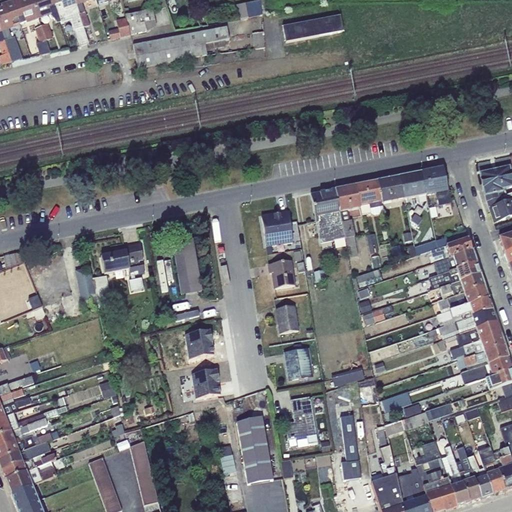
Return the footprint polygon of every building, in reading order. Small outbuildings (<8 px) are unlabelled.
[(19,0),(12,3),(19,25),(25,23),(26,25),(38,20),(31,0),(28,0),(20,3),(19,0)] [(31,0),(38,20),(50,16),(57,24),(60,23),(52,0),(31,0)] [(52,0),(60,23),(60,24),(70,21),(79,47),(90,44),(86,35),(85,29),(74,0),(52,0)] [(74,0),(85,29),(90,27),(86,13),(85,13),(84,12),(88,10),(87,8),(97,4),(96,3),(95,0),(74,0)] [(163,0),(154,0),(158,11),(167,8),(163,0)] [(6,8),(0,9),(0,29),(11,63),(23,59),(15,37),(11,38),(8,31),(14,28),(14,27),(19,25),(12,3),(5,5),(6,8)] [(245,4),(235,6),(240,20),(261,16),(260,9),(247,12),(245,4)] [(126,16),(127,19),(131,37),(147,32),(157,27),(152,10),(126,16)] [(340,16),(282,28),(285,43),(343,32),(340,16)] [(131,37),(127,19),(117,22),(119,30),(108,32),(110,41),(131,37)] [(48,25),(41,28),(45,42),(53,40),(48,25)] [(45,42),(41,28),(34,30),(39,43),(36,44),(40,57),(49,55),(45,42)] [(205,45),(229,40),(227,28),(133,46),(138,69),(207,56),(205,45)] [(0,49),(2,56),(0,56),(0,62),(1,65),(11,63),(0,29),(0,49)] [(86,35),(90,44),(95,42),(93,33),(86,35)] [(263,33),(252,34),(253,50),(265,49),(263,33)] [(511,180),(509,167),(480,174),(486,202),(506,196),(505,190),(511,188),(511,180)] [(443,170),(421,174),(426,197),(436,195),(438,207),(451,205),(446,178),(444,178),(443,170)] [(421,174),(399,178),(404,201),(426,197),(421,174)] [(399,178),(377,182),(382,205),(404,201),(399,178)] [(377,182),(355,187),(360,210),(362,217),(371,215),(374,217),(384,215),(382,205),(377,182)] [(355,187),(334,191),(345,239),(346,239),(347,249),(350,248),(352,258),(358,257),(351,221),(349,221),(347,212),(360,210),(355,187)] [(315,197),(311,198),(320,245),(334,242),(333,241),(345,239),(334,191),(316,194),(316,195),(315,195),(315,197)] [(511,193),(506,196),(486,202),(486,203),(488,209),(489,209),(489,211),(492,210),(496,222),(493,223),(511,217),(511,193)] [(278,216),(261,218),(266,248),(292,244),(287,213),(278,214),(278,216)] [(422,220),(415,215),(410,221),(418,226),(422,220)] [(438,250),(468,241),(465,232),(436,242),(438,250)] [(411,234),(403,236),(404,244),(412,242),(411,234)] [(511,234),(498,239),(504,254),(511,251),(511,234)] [(375,236),(367,237),(370,255),(378,253),(375,236)] [(472,252),(468,241),(438,250),(427,254),(431,265),(433,265),(472,252)] [(193,242),(173,245),(181,295),(201,292),(193,242)] [(438,250),(436,242),(415,249),(416,258),(427,254),(438,250)] [(115,254),(101,257),(105,277),(92,280),(99,311),(113,308),(106,275),(129,271),(132,281),(129,282),(131,293),(143,291),(141,279),(135,280),(134,276),(145,274),(143,265),(140,265),(139,262),(143,261),(140,245),(122,248),(123,253),(115,254)] [(416,258),(415,249),(413,246),(406,248),(410,260),(416,258)] [(301,252),(293,253),(294,262),(302,261),(301,252)] [(476,264),(472,252),(433,265),(437,277),(476,264)] [(25,253),(4,257),(7,270),(27,263),(25,253)] [(379,257),(371,258),(373,269),(381,268),(379,257)] [(296,287),(292,262),(268,266),(270,275),(273,274),(274,279),(273,279),(275,290),(296,287)] [(303,263),(296,265),(298,274),(305,273),(303,263)] [(479,275),(476,264),(437,277),(428,280),(432,291),(438,289),(479,275)] [(99,311),(92,280),(90,269),(74,272),(84,315),(99,312),(99,311)] [(326,271),(314,273),(316,284),(328,282),(326,271)] [(378,271),(356,278),(359,289),(382,281),(378,271)] [(484,288),(479,275),(438,289),(443,301),(484,288)] [(488,299),(484,288),(443,301),(437,303),(441,315),(488,299)] [(368,290),(358,293),(360,300),(370,297),(368,290)] [(37,296),(28,299),(33,311),(42,308),(37,296)] [(492,311),(488,299),(441,315),(436,317),(440,329),(492,311)] [(369,302),(359,305),(361,315),(372,311),(369,302)] [(295,307),(276,311),(280,335),(299,332),(295,307)] [(391,307),(363,317),(366,327),(385,320),(384,316),(394,313),(391,307)] [(496,323),(492,311),(440,329),(427,333),(429,338),(439,334),(440,338),(441,338),(442,341),(456,336),(496,323)] [(500,335),(496,323),(456,336),(457,340),(459,348),(500,335)] [(210,332),(185,336),(189,361),(214,356),(211,344),(212,344),(210,332)] [(500,335),(459,348),(450,351),(453,361),(456,360),(457,362),(503,347),(500,335)] [(457,340),(456,336),(442,341),(438,342),(441,351),(445,349),(444,344),(457,340)] [(0,349),(0,363),(11,359),(6,347),(0,349)] [(507,359),(503,347),(457,362),(456,363),(459,371),(466,368),(467,372),(507,359)] [(309,350),(284,354),(286,367),(287,367),(289,381),(288,381),(288,382),(310,378),(311,385),(321,383),(320,377),(313,378),(309,350)] [(511,371),(507,359),(467,372),(459,375),(464,387),(485,380),(511,371)] [(37,362),(29,365),(32,373),(40,370),(37,362)] [(383,363),(374,366),(377,374),(385,371),(383,363)] [(362,368),(331,377),(334,388),(365,380),(362,368)] [(217,371),(191,376),(195,400),(220,396),(218,383),(219,383),(217,371)] [(511,383),(511,372),(511,371),(485,380),(488,391),(494,389),(511,383)] [(0,388),(0,396),(10,393),(9,392),(22,388),(22,389),(34,385),(31,377),(0,388)] [(111,382),(99,386),(104,400),(116,396),(111,382)] [(511,396),(511,383),(494,389),(496,394),(500,397),(504,396),(505,399),(511,396)] [(10,394),(10,393),(0,396),(0,407),(13,402),(13,400),(24,396),(22,390),(10,394)] [(382,403),(386,413),(411,404),(407,394),(382,403)] [(511,410),(511,396),(505,399),(497,402),(501,414),(511,410)] [(13,415),(0,419),(0,436),(45,421),(58,416),(58,415),(71,411),(69,405),(66,407),(63,398),(57,400),(60,409),(17,425),(13,415)] [(13,402),(0,407),(0,419),(13,415),(18,413),(17,410),(31,405),(29,399),(14,405),(13,402)] [(310,399),(290,402),(295,427),(286,429),(287,440),(296,439),(297,447),(307,445),(308,446),(317,445),(310,399)] [(403,410),(406,419),(424,413),(421,404),(403,410)] [(432,422),(453,415),(450,405),(429,411),(432,422)] [(124,416),(122,408),(119,410),(118,407),(110,410),(113,418),(120,416),(120,417),(124,416)] [(477,409),(465,414),(467,422),(480,417),(477,409)] [(192,412),(187,414),(190,427),(196,425),(192,412)] [(425,414),(402,422),(405,432),(428,424),(425,414)] [(463,414),(454,418),(457,425),(466,421),(463,414)] [(352,417),(340,419),(346,464),(341,464),(343,482),(360,480),(352,417)] [(262,418),(236,424),(247,486),(273,481),(262,418)] [(497,423),(500,430),(511,426),(509,419),(497,423)] [(45,421),(0,436),(0,448),(35,435),(34,431),(47,427),(45,421)] [(400,422),(385,427),(388,437),(404,432),(400,422)] [(124,435),(122,425),(115,427),(116,430),(113,432),(115,437),(118,436),(118,437),(124,435)] [(505,445),(511,466),(511,425),(511,426),(500,430),(505,445)] [(377,433),(380,448),(387,446),(384,431),(377,433)] [(35,435),(0,448),(0,460),(47,443),(59,439),(56,432),(37,439),(35,435)] [(119,452),(130,448),(127,441),(116,445),(119,452)] [(47,443),(0,460),(0,468),(1,471),(44,455),(50,452),(47,443)] [(130,448),(144,507),(158,503),(143,443),(130,448)] [(329,443),(320,444),(322,454),(330,453),(329,443)] [(422,447),(426,458),(444,511),(445,511),(457,508),(442,459),(440,460),(435,443),(422,447)] [(492,455),(505,492),(511,489),(511,466),(505,445),(502,446),(503,451),(492,455)] [(230,447),(218,449),(223,475),(235,473),(230,447)] [(403,511),(396,479),(389,447),(379,450),(384,464),(379,466),(381,474),(371,478),(373,483),(372,484),(380,511),(403,511)] [(442,459),(457,508),(469,504),(455,464),(450,447),(444,449),(447,458),(442,459)] [(455,464),(469,504),(481,500),(467,459),(464,449),(456,451),(460,462),(455,464)] [(483,470),(493,496),(505,492),(492,455),(490,449),(483,452),(488,467),(483,468),(483,470)] [(44,455),(1,471),(5,481),(37,468),(56,461),(54,455),(46,459),(44,455)] [(473,457),(467,459),(481,500),(493,496),(483,470),(479,471),(473,457)] [(417,471),(430,511),(444,511),(426,458),(414,462),(417,471)] [(102,459),(89,465),(106,511),(120,511),(122,511),(102,459)] [(290,462),(281,463),(283,481),(293,479),(290,462)] [(37,468),(5,481),(10,495),(32,487),(57,476),(53,469),(39,474),(37,468)] [(396,479),(403,511),(430,511),(417,471),(411,472),(411,476),(396,479)] [(304,472),(298,473),(299,483),(306,482),(304,472)] [(32,487),(10,495),(16,510),(38,501),(32,487)] [(42,511),(38,501),(16,510),(17,511),(42,511)]
